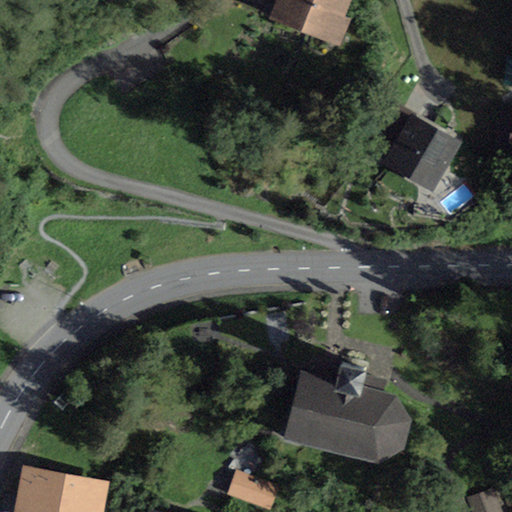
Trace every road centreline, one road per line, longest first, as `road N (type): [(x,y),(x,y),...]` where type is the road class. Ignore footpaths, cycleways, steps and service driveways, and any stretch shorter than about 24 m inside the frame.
road 1 (residential): [(205,0),(62,87),(48,114),(54,149),(89,175),(336,243),(358,267)]
road 2 (primary): [(358,267),(234,270),(138,293),(85,323),(43,362),(0,429)]
road 3 (primary): [(511,264),(358,267)]
